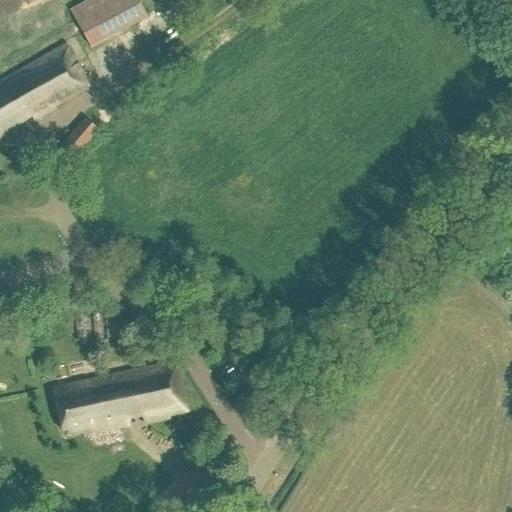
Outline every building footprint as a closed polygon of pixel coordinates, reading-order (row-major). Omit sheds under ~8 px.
[(92,0),(70,13),(90,50),(146,19),(135,0),(92,0)] [(32,117),(33,119),(90,85),(67,45),(9,79),(32,117)] [(6,136),(21,127),(19,124),(21,123),(32,117),(9,79),(0,84),(0,135),(4,133),(6,136)] [(58,149),(73,162),(97,134),(82,121),(58,149)] [(160,367),(53,390),(62,432),(68,431),(69,435),(95,429),(96,434),(131,426),(129,419),(143,416),(144,425),(186,416),(176,369),(161,372),(160,367)] [(56,380),(65,378),(62,367),(53,369),(56,380)] [(183,507),(194,497),(192,497),(179,484),(169,494),(183,507)]
